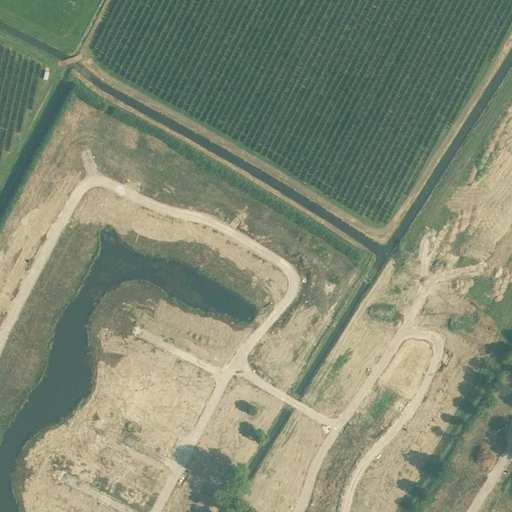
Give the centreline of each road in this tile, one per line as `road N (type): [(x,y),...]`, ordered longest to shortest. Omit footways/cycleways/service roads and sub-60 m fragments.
road 1 (residential): [(234,367),(294,285),(287,268),(203,219),(96,179),(65,214),(0,343)]
road 2 (residential): [(338,426),(399,337),(432,338),(437,352),(419,398),(354,477),(343,511)]
